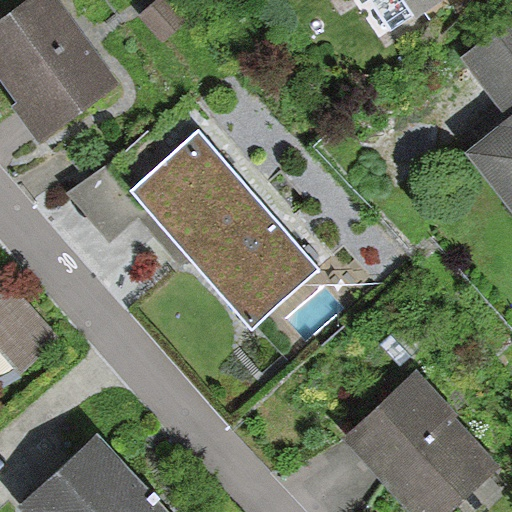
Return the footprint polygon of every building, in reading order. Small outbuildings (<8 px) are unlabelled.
[(0,72),(44,132),(102,89),(36,0),(31,0),(0,23),(0,72)] [(361,0),(389,43),(457,0),(332,0),(341,12),(360,0),(361,0)] [(494,112),(511,97),(511,21),(456,67),(494,112)] [(217,159),(227,150),(184,101),(113,163),(149,204),(138,215),(241,331),(313,267),(217,159)] [(511,124),(472,156),(511,204),(511,124)] [(0,354),(14,370),(49,337),(0,285),(0,354)] [(409,511),(441,511),(487,470),(404,382),(342,440),(409,511)] [(155,511),(91,441),(27,499),(38,511),(155,511)]
